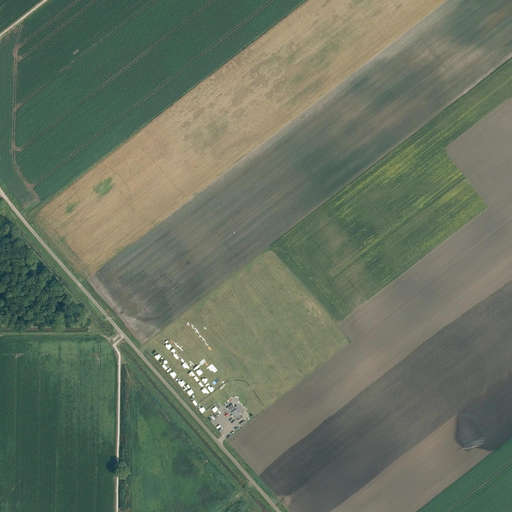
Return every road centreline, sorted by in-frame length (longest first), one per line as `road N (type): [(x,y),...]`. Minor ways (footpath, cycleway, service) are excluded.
road 1 (track): [(280,511),(124,336)]
road 2 (track): [(124,336),(0,190)]
